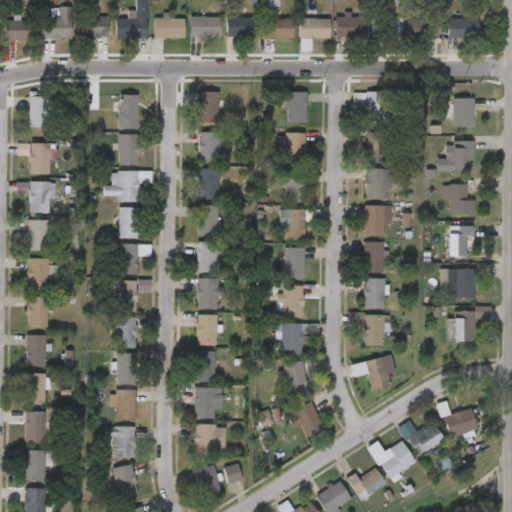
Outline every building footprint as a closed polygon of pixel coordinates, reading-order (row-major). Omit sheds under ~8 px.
[(261,2),(245,2),(245,19),(261,19),(261,2)] [(130,10),(118,10),(118,22),(110,22),(110,31),(97,30),(97,49),(129,49),(130,10)] [(120,15),(145,15),(145,38),(120,38),(120,15)] [(107,17),(107,37),(77,37),(77,17),(107,17)] [(219,17),(219,36),(189,36),(189,17),(219,17)] [(225,38),(225,17),(255,17),(255,38),(225,38)] [(71,38),(40,38),(40,18),(71,18),(71,38)] [(152,18),(183,18),(183,38),(152,38),(152,18)] [(365,18),(364,36),(335,36),(335,18),(365,18)] [(371,51),(371,18),(401,18),(401,38),(381,38),(381,51),(371,51)] [(55,51),(55,19),(33,19),(33,31),(24,32),(24,51),(55,51)] [(292,19),(292,38),(261,38),(261,19),(292,19)] [(329,38),(298,38),(298,19),(329,19),(329,38)] [(411,38),(411,19),(437,19),(437,38),(411,38)] [(477,38),(447,38),(447,19),(477,19),(477,38)] [(4,40),(4,21),(34,21),(34,40),(4,40)] [(237,30),(230,29),(230,23),(218,23),(218,30),(209,29),(209,49),(236,50),(237,30)] [(0,52),(11,53),(12,33),(4,33),(4,28),(0,27),(0,52)] [(167,28),(145,29),(145,30),(135,30),(136,50),(167,50),(167,28)] [(172,48),(203,49),(203,29),(172,28),(172,48)] [(90,29),(60,30),(60,51),(90,50),(90,29)] [(348,30),(318,29),(318,48),(348,49),(348,30)] [(312,31),(282,30),(281,50),(312,51),(312,31)] [(430,50),(461,51),(461,31),(431,30),(430,50)] [(276,32),(247,31),(247,49),(275,51),(276,32)] [(405,46),(405,32),(391,32),(390,46),(405,46)] [(217,91),(217,122),(197,122),(197,91),(217,91)] [(305,122),(286,122),(286,91),(305,91),(305,122)] [(364,122),(364,91),(385,91),(385,122),(364,122)] [(118,128),(118,95),(137,95),(137,128),(118,128)] [(28,127),(28,97),(50,97),(50,127),(28,127)] [(472,126),(445,126),(445,98),(472,98),(472,126)] [(201,104),(181,103),(180,134),(200,135),(201,104)] [(289,135),(289,104),(269,104),(269,134),(289,135)] [(335,104),(335,116),(348,116),(349,132),(368,131),(368,104),(335,104)] [(32,107),(12,106),(11,139),(30,139),(32,107)] [(456,139),(456,112),(428,111),(428,130),(435,130),(435,139),(456,139)] [(100,114),(101,139),(118,139),(117,114),(100,114)] [(197,163),(197,132),(217,132),(217,163),(197,163)] [(283,132),(304,132),(304,159),(283,159),(283,132)] [(365,132),(386,132),(386,162),(365,162),(365,132)] [(137,134),(137,165),(117,165),(117,134),(137,134)] [(472,140),(472,171),(434,171),(434,159),(444,159),(444,140),(472,140)] [(48,143),(48,174),(28,174),(28,143),(48,143)] [(204,145),(182,144),(181,174),(203,174),(204,145)] [(349,174),(366,175),(367,145),(350,144),(349,174)] [(268,170),(288,170),(287,145),(267,145),(268,170)] [(100,177),(121,177),(121,147),(101,146),(100,177)] [(419,184),(453,183),(453,173),(457,173),(456,154),(427,155),(428,170),(419,171),(419,184)] [(40,172),(40,156),(0,155),(0,167),(12,168),(11,185),(32,186),(33,172),(40,172)] [(390,168),(390,198),(363,198),(363,168),(390,168)] [(197,199),(197,169),(217,169),(217,199),(197,199)] [(149,182),(136,182),(136,200),(102,200),(101,185),(116,185),(115,171),(149,171),(149,182)] [(283,171),(302,171),(302,202),(283,202),(283,171)] [(375,201),(374,180),(347,181),(348,212),(368,211),(367,201),(375,201)] [(181,212),(201,211),(201,181),(181,181),(181,212)] [(27,213),(27,182),(49,182),(49,213),(27,213)] [(134,195),(134,183),(93,184),(93,197),(85,198),(85,208),(100,208),(100,214),(122,213),(121,195),(134,195)] [(448,215),(448,184),(466,184),(466,200),(472,200),(472,215),(448,215)] [(287,213),(287,187),(267,187),(266,213),(287,213)] [(11,194),(0,193),(0,205),(11,206),(11,194)] [(12,193),(11,224),(36,224),(36,194),(12,193)] [(449,196),(424,197),(424,212),(431,212),(432,227),(457,226),(457,212),(449,212),(449,196)] [(215,235),(197,235),(197,205),(215,205),(215,235)] [(390,223),(382,223),(382,235),(362,235),(362,205),(390,205),(390,223)] [(117,238),(117,207),(137,207),(137,238),(117,238)] [(278,227),(278,209),(303,209),(303,239),(284,239),(284,227),(278,227)] [(181,247),(200,248),(200,217),(181,217),(181,247)] [(365,248),(365,235),(373,236),(373,217),(347,217),(346,248),(365,248)] [(101,250),(122,250),(121,219),(101,219),(101,250)] [(48,252),(26,252),(26,220),(48,220),(48,252)] [(262,221),(261,238),(268,238),(268,252),(287,252),(287,231),(303,232),(303,222),(262,221)] [(465,256),(447,256),(447,226),(472,226),(472,235),(465,235),(465,256)] [(29,232),(9,232),(10,263),(30,262),(29,232)] [(430,238),(431,268),(449,268),(448,248),(455,248),(455,238),(430,238)] [(215,272),(195,272),(195,241),(215,241),(215,272)] [(362,272),(362,241),(382,241),(382,272),(362,272)] [(148,244),(148,256),(135,256),(135,274),(116,274),(116,244),(148,244)] [(302,247),(302,278),(283,278),(283,247),(302,247)] [(346,284),(365,285),(366,254),(346,253),(346,284)] [(179,284),(199,285),(200,254),(180,254),(179,284)] [(120,286),(120,269),(133,269),(134,256),(101,256),(100,286),(120,286)] [(26,289),(26,258),(46,258),(46,289),(26,289)] [(286,291),(287,260),(267,260),(266,291),(286,291)] [(438,297),(438,268),(473,269),(473,298),(438,297)] [(30,270),(9,271),(10,301),(31,301),(30,270)] [(195,309),(195,278),(217,278),(217,309),(195,309)] [(384,278),(384,309),(362,309),(362,278),(384,278)] [(136,310),(114,310),(114,280),(136,280),(136,310)] [(422,281),(422,309),(457,309),(457,281),(422,281)] [(280,317),(280,285),(302,285),(302,317),(280,317)] [(200,321),(201,291),(180,290),(179,320),(200,321)] [(366,290),(346,290),(346,321),(367,321),(366,290)] [(119,324),(119,293),(100,292),(99,323),(119,324)] [(46,328),(25,328),(25,297),(46,297),(46,328)] [(285,329),(285,298),(265,297),(265,306),(259,305),(259,315),(264,315),(264,328),(285,329)] [(30,309),(10,308),(10,339),(30,339),(30,309)] [(472,340),(447,340),(447,311),(472,311),(472,340)] [(195,345),(195,314),(214,314),(214,345),(195,345)] [(382,315),(382,346),(362,346),(362,315),(382,315)] [(134,317),(134,347),(113,347),(113,317),(134,317)] [(436,323),(436,331),(429,330),(428,353),(455,354),(456,330),(473,331),(473,318),(457,318),(457,323),(436,323)] [(301,354),(277,354),(277,323),(301,323),(301,354)] [(199,326),(179,326),(179,357),(199,357),(199,326)] [(365,358),(366,326),(331,326),(331,335),(346,335),(345,357),(365,358)] [(118,359),(118,329),(97,329),(97,344),(102,344),(102,359),(118,359)] [(25,335),(44,335),(44,365),(25,365),(25,335)] [(265,349),(264,366),(286,367),(287,336),(258,335),(257,349),(265,349)] [(28,378),(28,347),(9,347),(8,378),(28,378)] [(193,381),(193,351),(213,351),(213,381),(193,381)] [(115,353),(134,353),(134,383),(115,383),(115,353)] [(370,390),(362,361),(381,356),(389,386),(370,390)] [(305,392),(286,394),(282,364),(301,361),(305,392)] [(56,362),(48,362),(47,377),(55,378),(56,362)] [(197,394),(198,363),(178,363),(177,393),(197,394)] [(98,395),(117,396),(118,365),(99,365),(98,395)] [(346,373),(353,403),(372,398),(370,387),(377,385),(373,367),(346,373)] [(23,373),(44,373),(44,404),(23,404),(23,373)] [(266,376),(272,405),(290,402),(284,373),(266,376)] [(28,385),(12,385),(11,415),(27,416),(28,385)] [(212,418),(192,418),(192,399),(181,399),(181,387),(212,387),(212,418)] [(114,420),(114,389),(134,389),(134,420),(114,420)] [(201,400),(177,399),(176,429),(197,430),(197,416),(200,416),(201,400)] [(304,437),(299,424),(294,426),(288,409),(310,401),(321,430),(304,437)] [(98,432),(118,432),(118,403),(92,403),(92,419),(99,419),(98,432)] [(476,428),(448,436),(443,416),(470,408),(476,428)] [(43,411),(43,443),(23,443),(23,411),(43,411)] [(287,449),(304,443),(296,413),(275,419),(277,427),(271,429),(274,440),(284,437),(287,449)] [(433,426),(427,413),(417,416),(423,430),(433,426)] [(415,432),(429,421),(442,438),(418,456),(396,429),(407,421),(415,432)] [(431,449),(459,443),(454,421),(427,427),(431,449)] [(7,454),(28,454),(28,423),(7,423),(7,454)] [(193,424),(223,424),(223,453),(193,453),(193,424)] [(132,426),(132,457),(113,457),(113,437),(104,437),(104,426),(132,426)] [(381,439),(399,468),(425,451),(417,437),(408,443),(405,439),(398,443),(391,432),(381,439)] [(178,437),(177,464),(208,464),(208,437),(178,437)] [(96,469),(117,469),(116,438),(87,439),(87,449),(95,449),(96,469)] [(382,452),(400,440),(414,461),(387,479),(366,447),(375,441),(382,452)] [(23,481),(23,451),(51,451),(51,467),(44,467),(44,481),(23,481)] [(384,452),(365,463),(360,453),(351,458),(372,496),(383,490),(380,484),(397,475),(384,452)] [(136,494),(115,498),(111,468),(131,465),(136,494)] [(218,496),(200,499),(195,468),(213,465),(218,496)] [(226,481),(224,466),(237,465),(239,480),(226,481)] [(360,500),(344,479),(353,472),(358,479),(373,468),(384,482),(360,500)] [(95,479),(100,511),(120,507),(115,476),(95,479)] [(185,511),(204,506),(196,476),(177,482),(185,511)] [(340,489),(337,485),(329,489),(341,511),(367,497),(358,480),(340,489)] [(350,500),(326,511),(324,511),(314,495),(339,481),(350,500)] [(23,511),(23,488),(43,488),(43,511),(23,511)] [(27,511),(28,501),(7,500),(6,511),(27,511)] [(282,511),(280,504),(287,502),(290,510),(312,502),(316,511),(282,511)]
